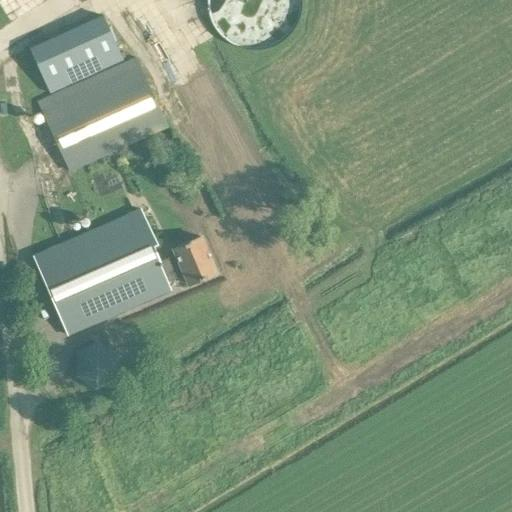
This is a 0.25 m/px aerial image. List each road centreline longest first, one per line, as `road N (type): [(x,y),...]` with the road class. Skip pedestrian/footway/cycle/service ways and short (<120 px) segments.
road 1 (unclassified): [(26,511),(0,252)]
road 2 (unknown): [(0,48),(118,0)]
